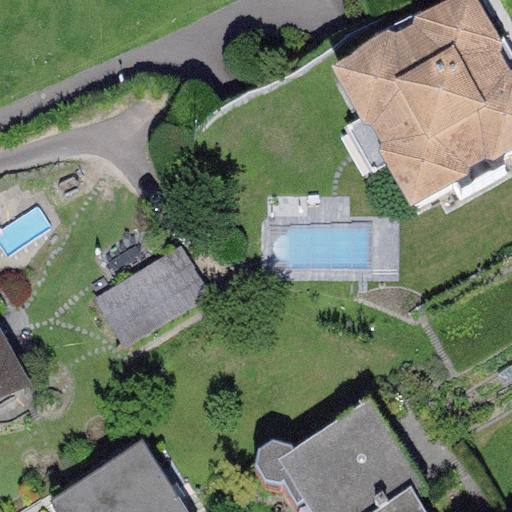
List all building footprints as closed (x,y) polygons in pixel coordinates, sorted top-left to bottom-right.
[(374,51),(381,62),(341,85),(368,132),(387,121),(409,161),(391,171),(415,211),(457,186),(465,199),(507,175),(500,163),(511,155),(511,86),(471,15),(431,37),(423,23),(374,51)] [(208,303),(181,258),(100,307),(127,351),(208,303)] [(0,370),(0,405),(15,397),(0,370)] [(284,501),(287,499),(295,511),(313,511),(322,507),(325,511),(405,511),(414,506),(425,499),(373,419),(299,467),(296,462),(277,458),(262,467),(259,483),(269,498),(284,501)] [(180,511),(145,459),(68,509),(69,511),(180,511)]
